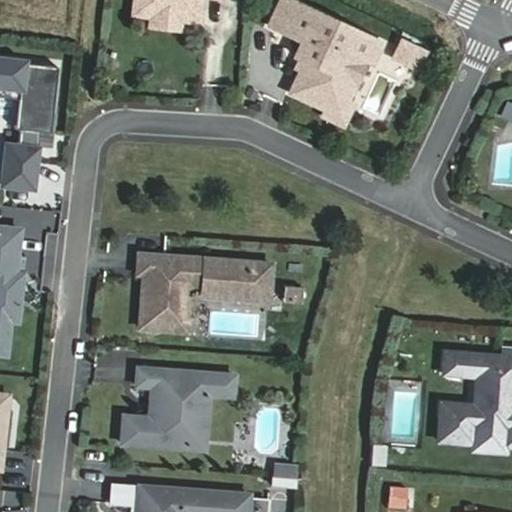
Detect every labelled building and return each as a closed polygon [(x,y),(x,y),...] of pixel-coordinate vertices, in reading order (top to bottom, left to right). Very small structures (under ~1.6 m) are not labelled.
[(204,0),(222,2),(222,0),(132,0),(130,20),(149,21),(155,17),(172,19),(177,24),(196,26),(197,11),(192,5),(197,0),(204,0)] [(372,69),(382,48),(284,3),(271,31),(302,46),(295,61),(306,67),(313,70),(311,75),(301,78),(295,90),(300,102),(327,114),(332,117),(345,112),(347,108),(366,66),(372,69)] [(148,31),(176,34),(177,24),(172,19),(155,17),(149,21),(148,31)] [(37,132),(49,134),(56,67),(21,64),(21,61),(0,59),(0,92),(17,94),(14,124),(19,125),(16,147),(14,167),(3,165),(0,186),(31,190),(36,144),(37,132)] [(306,67),(301,78),(311,75),(313,70),(306,67)] [(502,119),(511,123),(511,121),(511,106),(509,105),(502,119)] [(332,117),(327,114),(324,121),(345,131),(354,111),(347,108),(345,112),(332,117)] [(47,146),(49,134),(37,132),(36,144),(47,146)] [(5,145),(3,165),(14,167),(16,147),(5,145)] [(28,224),(0,222),(0,360),(16,362),(28,224)] [(204,273),(205,262),(140,257),(138,275),(144,276),(163,277),(164,263),(192,266),(192,272),(204,273)] [(270,288),(271,267),(205,262),(204,273),(192,272),(192,266),(164,263),(163,277),(144,276),(140,330),(186,334),(190,287),(203,288),(202,299),(227,301),(227,296),(249,297),(250,283),(259,284),(259,287),(270,288)] [(268,304),(270,288),(259,287),(259,284),(250,283),(249,297),(227,296),(227,301),(268,304)] [(284,284),(282,302),(303,304),(305,286),(284,284)] [(465,383),(467,361),(446,360),(444,381),(465,383)] [(511,365),(467,361),(465,383),(478,384),(475,414),(452,412),(441,421),(439,449),(474,451),(475,435),(507,438),(505,454),(511,454),(511,416),(509,416),(511,386),(511,365)] [(232,399),(234,379),(137,371),(136,388),(151,389),(150,400),(155,400),(154,410),(150,410),(149,420),(123,418),(121,446),(186,451),(187,428),(197,419),(206,420),(208,397),(232,399)] [(15,392),(0,390),(0,479),(7,480),(15,392)] [(197,419),(187,428),(186,451),(203,453),(206,420),(197,419)] [(272,482),(293,484),(294,474),(273,472),(272,482)] [(247,511),(248,499),(111,489),(109,509),(131,510),(137,511),(136,511),(247,511)] [(390,511),(403,511),(405,494),(389,493),(388,511),(390,511)]
